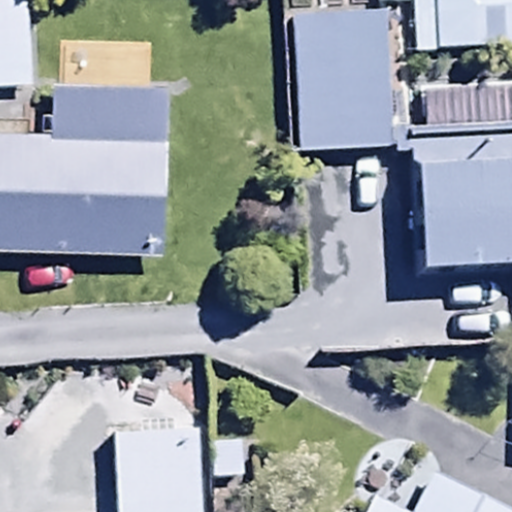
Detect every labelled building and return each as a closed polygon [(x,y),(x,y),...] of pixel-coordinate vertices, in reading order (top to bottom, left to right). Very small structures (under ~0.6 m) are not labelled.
[(0,0),(0,54),(23,54),(21,0),(0,0)] [(391,0),(290,0),(291,114),(391,114),(391,0)] [(511,0),(408,0),(410,57),(511,53),(511,0)] [(0,98),(0,216),(165,223),(172,49),(45,44),(43,100),(0,98)] [(511,269),(511,95),(414,100),(423,275),(511,269)] [(198,511),(197,396),(110,397),(111,511),(198,511)] [(499,511),(426,478),(410,511),(385,511),(368,504),(364,511),(499,511)]
